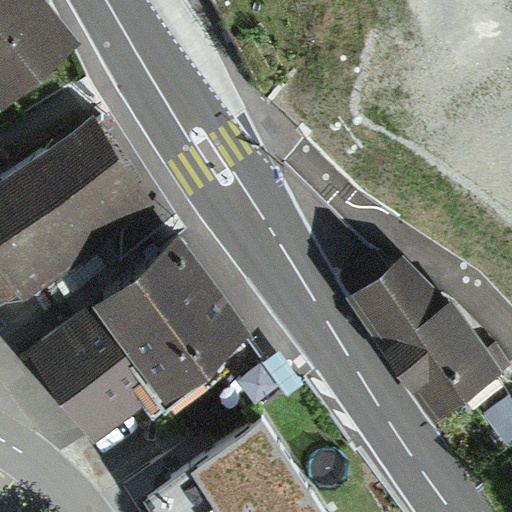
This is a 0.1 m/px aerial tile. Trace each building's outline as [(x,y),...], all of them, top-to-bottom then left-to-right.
[(51,11),(42,0),(0,0),(0,105),(2,108),(79,47),(51,11)] [(92,115),(0,176),(0,297),(15,289),(20,295),(155,206),(92,115)] [(344,281),(433,408),(500,362),(477,329),(452,294),(443,300),(402,242),(383,255),(371,239),(338,263),(348,278),(344,281)] [(178,243),(30,349),(95,439),(145,403),(155,417),(209,379),(203,371),(248,339),(178,243)] [(318,511),(330,505),(264,401),(219,430),(214,421),(126,477),(147,511),(146,511),(318,511)]
